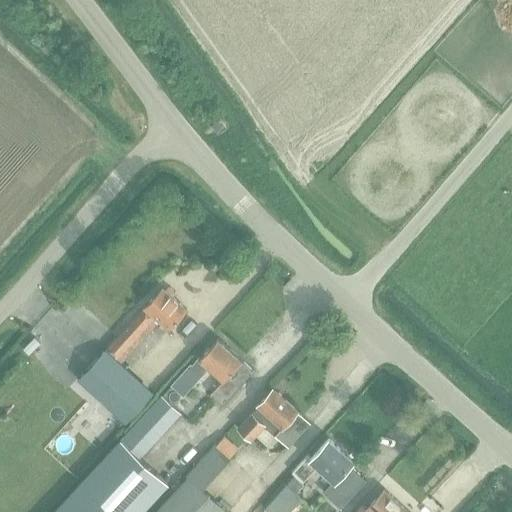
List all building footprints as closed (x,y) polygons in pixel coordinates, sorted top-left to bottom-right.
[(218,133),(226,127),(220,119),(212,125),(218,133)] [(117,337),(106,349),(117,359),(155,316),(169,329),(187,309),(163,287),(117,337)] [(190,363),(171,383),(183,394),(189,387),(209,365),(223,379),(211,393),(222,403),(253,369),(234,352),(218,337),(192,365),(190,363)] [(106,349),(79,378),(126,422),(153,392),(117,359),(106,349)] [(288,446),(310,422),(298,410),(274,388),(238,427),(252,439),(265,425),(288,446)] [(54,511),(141,511),(168,483),(140,457),(181,413),(162,395),(54,511)] [(293,472),(296,475),(303,481),(318,465),(334,480),(324,491),(340,507),(365,480),(349,465),(353,460),(329,439),(311,458),(308,455),(293,472)] [(189,476),(155,511),(227,511),(228,511),(203,488),(231,458),(215,444),(187,475),(189,476)] [(303,481),(296,475),(266,508),(270,511),(289,511),(302,498),(296,493),(305,483),(303,481)] [(409,511),(384,489),(367,508),(363,505),(356,511),(409,511)]
